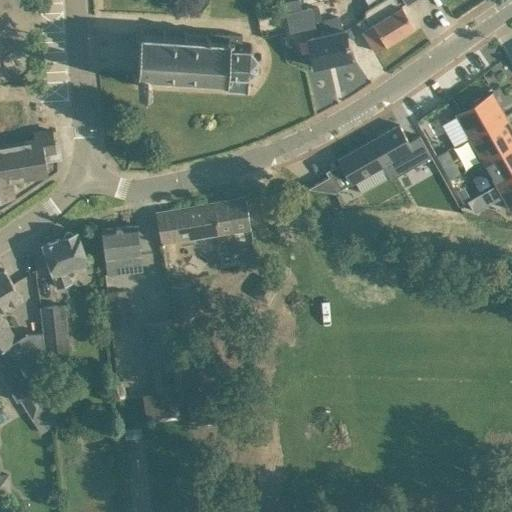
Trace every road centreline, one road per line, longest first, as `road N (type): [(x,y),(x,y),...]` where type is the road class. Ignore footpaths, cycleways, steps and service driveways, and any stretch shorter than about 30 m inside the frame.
road 1 (tertiary): [(85,181),(153,189),(261,156),(333,125),(511,9)]
road 2 (tertiary): [(85,181),(74,0)]
